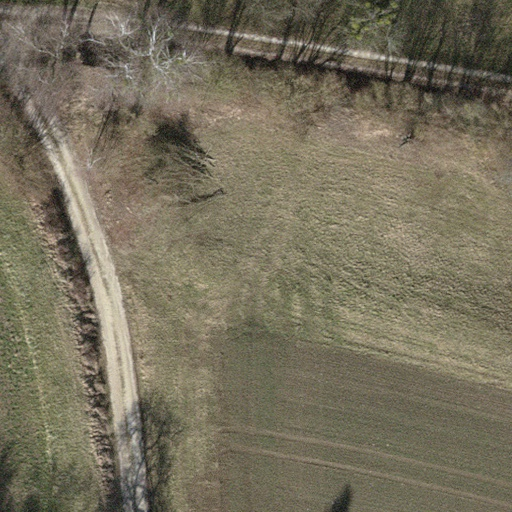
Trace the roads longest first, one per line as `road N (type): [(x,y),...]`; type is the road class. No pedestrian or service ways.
road 1 (track): [(511,89),(0,0)]
road 2 (track): [(136,511),(123,339),(50,112),(0,58)]
